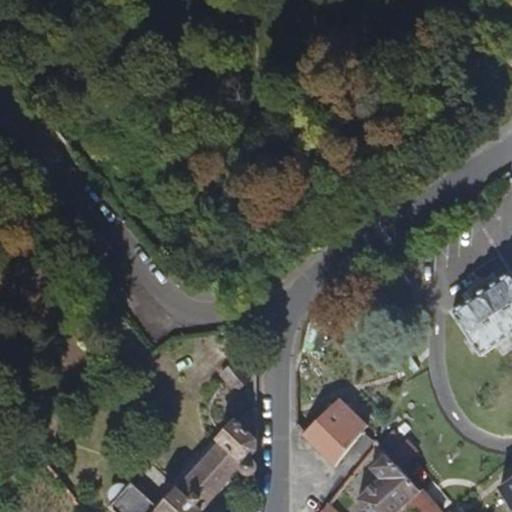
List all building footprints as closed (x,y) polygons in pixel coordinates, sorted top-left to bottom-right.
[(111,248),(69,204),(50,221),(93,266),(111,248)] [(511,276),(509,271),(448,310),(465,338),(474,352),(477,356),(493,346),(511,334),(511,276)] [(317,355),(324,326),(305,322),(299,351),(317,355)] [(499,355),(511,346),(511,334),(493,346),(499,355)] [(474,352),(465,338),(461,341),(470,354),(474,352)] [(235,390),(256,373),(244,357),(238,362),(237,360),(221,374),(235,390)] [(335,468),(362,434),(369,424),(339,397),(305,436),(335,468)] [(200,511),(241,466),(243,470),(245,473),(249,473),(253,472),(256,470),(256,465),(254,462),(252,460),(248,458),(256,450),(256,423),(246,413),(238,422),(236,421),(219,440),(220,441),(160,509),(131,483),(109,508),(114,511),(200,511)] [(403,466),(418,454),(396,429),(382,441),(403,466)] [(422,491),(386,455),(371,469),(380,479),(357,499),(368,511),(397,511),(408,503),(422,491)] [(511,511),(511,479),(503,486),(511,499),(511,511)] [(442,511),(422,491),(408,503),(415,511),(442,511)]
